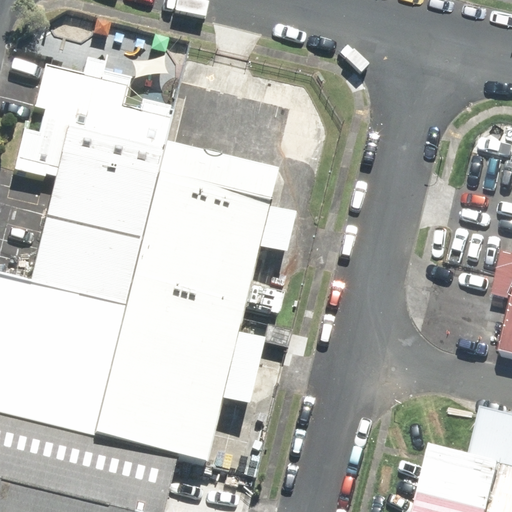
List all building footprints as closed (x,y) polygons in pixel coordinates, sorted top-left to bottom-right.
[(68,60),(71,59),(73,59),(74,58),(77,56),(80,53),(82,50),(83,47),(84,43),(84,40),(84,36),(83,33),(81,29),(79,26),(76,24),(73,22),(70,21),(66,20),(63,19),(59,20),(56,21),(53,23),(50,25),(47,27),(45,30),(44,34),(43,37),(43,41),(43,44),(44,48),(46,51),(48,54),(50,56),(53,58),(57,60),(60,61),(64,61),(68,60)] [(62,129),(157,152),(159,145),(170,100),(41,69),(16,175),(48,183),(61,129),(62,129)] [(24,288),(119,311),(157,152),(62,129),(24,288)] [(119,311),(88,441),(173,462),(202,469),(273,172),(159,145),(157,152),(119,311)] [(508,305),(511,287),(511,260),(498,258),(489,301),(508,305)] [(0,281),(0,420),(88,441),(119,311),(24,288),(0,281)] [(511,308),(500,355),(511,358),(511,308)] [(88,441),(0,420),(0,511),(160,511),(173,462),(88,441)] [(511,511),(511,474),(429,454),(414,511),(511,511)]
